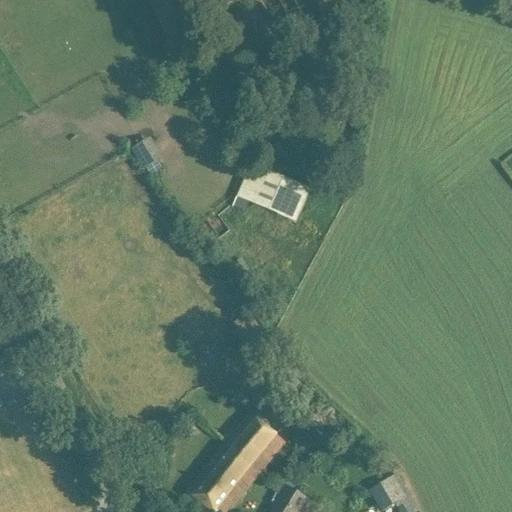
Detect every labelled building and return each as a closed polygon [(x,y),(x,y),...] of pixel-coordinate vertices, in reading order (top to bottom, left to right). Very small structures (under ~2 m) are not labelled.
[(176,0),(150,0),(156,10),(164,26),(176,21),(168,4),(176,0)] [(241,0),(238,1),(245,19),(272,9),(268,0),(241,0)] [(296,25),(324,17),(318,0),(276,0),(282,18),(293,15),(296,25)] [(249,165),(237,198),(298,220),(310,188),(249,165)] [(210,511),(229,511),(235,505),(285,443),(250,414),(199,478),(187,493),(210,511)] [(399,479),(374,488),(383,511),(408,502),(399,479)] [(301,511),(308,501),(287,488),(272,511),(301,511)]
